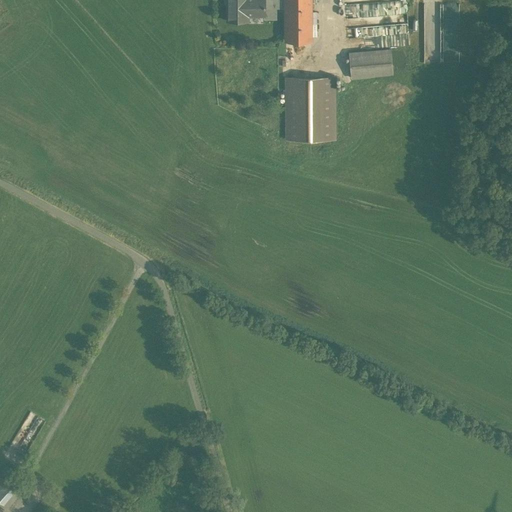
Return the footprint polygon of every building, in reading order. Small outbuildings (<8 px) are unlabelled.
[(228,0),(228,6),(227,6),(227,19),(247,19),(247,13),(264,13),(264,17),(276,17),(276,6),(285,6),(285,0),(228,0)] [(310,0),(285,0),(285,6),(285,39),(310,39),(310,0)] [(390,47),(349,51),(351,76),(392,72),(390,47)] [(322,75),(286,75),(286,139),(322,138),(322,75)] [(334,75),(322,75),(322,138),(335,138),(334,75)] [(10,471),(0,482),(0,498),(18,477),(10,471)]
